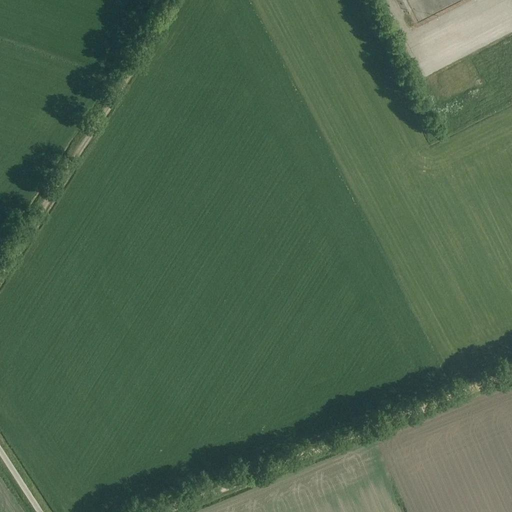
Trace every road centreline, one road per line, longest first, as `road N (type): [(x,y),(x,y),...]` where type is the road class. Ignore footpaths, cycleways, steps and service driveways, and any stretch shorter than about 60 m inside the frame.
road 1 (track): [(167,511),(511,374)]
road 2 (track): [(172,0),(0,276)]
